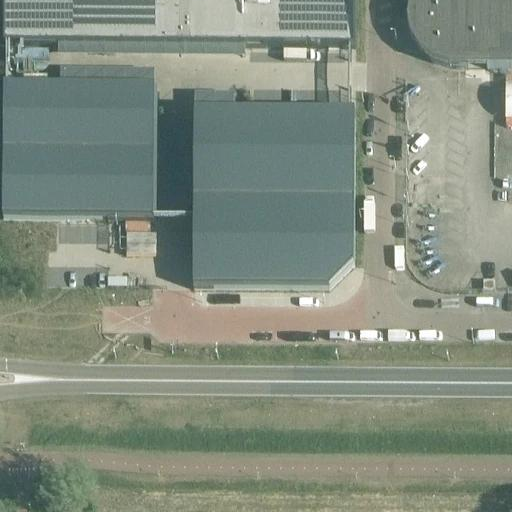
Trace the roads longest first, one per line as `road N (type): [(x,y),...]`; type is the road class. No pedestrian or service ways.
road 1 (secondary): [(64,377),(511,382)]
road 2 (unclassified): [(381,325),(382,0)]
road 3 (unclassified): [(103,322),(381,325)]
road 4 (unknown): [(382,44),(442,98),(486,208),(511,221)]
road 5 (unclassified): [(381,325),(511,326)]
